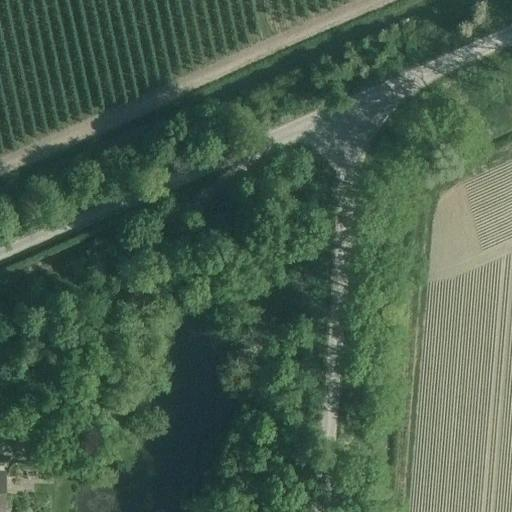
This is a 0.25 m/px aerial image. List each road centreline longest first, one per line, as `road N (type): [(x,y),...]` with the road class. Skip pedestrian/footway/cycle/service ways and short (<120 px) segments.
road 1 (unclassified): [(316,511),(342,141),(332,117)]
road 2 (unclassified): [(0,262),(332,117)]
road 3 (unclassified): [(332,117),(511,39)]
